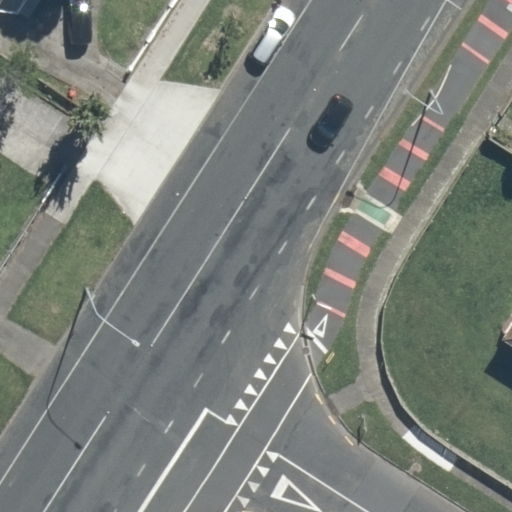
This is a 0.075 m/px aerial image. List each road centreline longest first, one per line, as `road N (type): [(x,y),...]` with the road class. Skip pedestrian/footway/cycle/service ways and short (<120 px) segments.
road 1 (secondary): [(138,367),(373,0)]
road 2 (residential): [(138,367),(368,511)]
road 3 (secondary): [(45,511),(138,367)]
